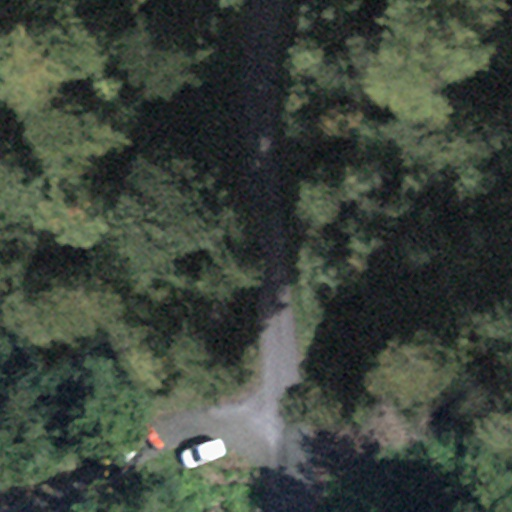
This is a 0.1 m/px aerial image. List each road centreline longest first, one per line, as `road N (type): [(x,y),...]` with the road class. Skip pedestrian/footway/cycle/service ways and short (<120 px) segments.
road 1 (unclassified): [(289,511),(260,115),(266,0)]
road 2 (track): [(30,511),(81,490),(154,439),(284,415)]
